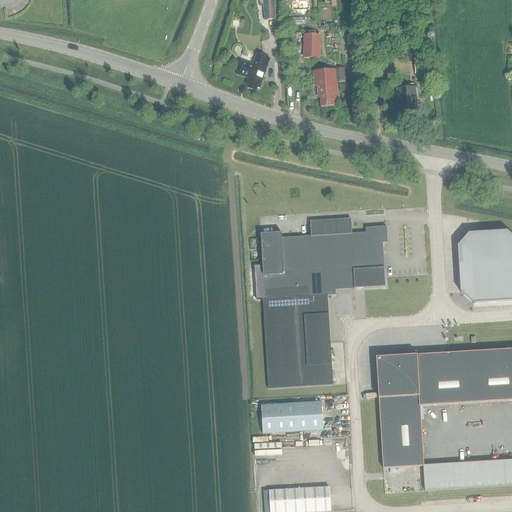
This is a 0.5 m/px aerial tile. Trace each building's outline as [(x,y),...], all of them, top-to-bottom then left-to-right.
[(262,0),(264,22),(275,21),(273,0),(262,0)] [(302,61),(319,61),(319,35),(302,35),(302,61)] [(356,46),(356,36),(346,36),(347,46),(356,46)] [(413,53),(415,75),(432,74),(432,60),(429,60),(429,52),(413,53)] [(235,77),(247,81),(245,85),(248,86),(247,90),(255,93),(257,89),(259,90),(270,61),(256,56),(252,67),(240,63),(235,77)] [(345,83),(344,70),(313,73),(314,87),(317,87),(318,97),(320,97),(321,109),(333,108),(333,102),(338,102),(336,84),(345,83)] [(416,113),(414,89),(414,85),(407,86),(407,90),(397,90),(399,114),(416,113)] [(333,386),(327,297),(336,296),(335,291),(385,288),(382,244),(387,244),(386,228),(365,229),(366,234),(352,235),(351,220),(310,223),(311,238),(282,239),(281,234),(260,236),(265,300),(262,300),(268,390),(333,386)] [(511,236),(507,232),(470,234),(457,248),(460,293),(473,305),(511,302),(511,236)] [(511,401),(511,350),(376,359),(383,470),(424,468),(420,408),(511,401)] [(321,403),(261,407),(263,435),(323,432),(321,403)] [(511,462),(424,468),(425,491),(511,486),(511,462)] [(330,511),(329,489),(269,492),(270,511),(330,511)]
